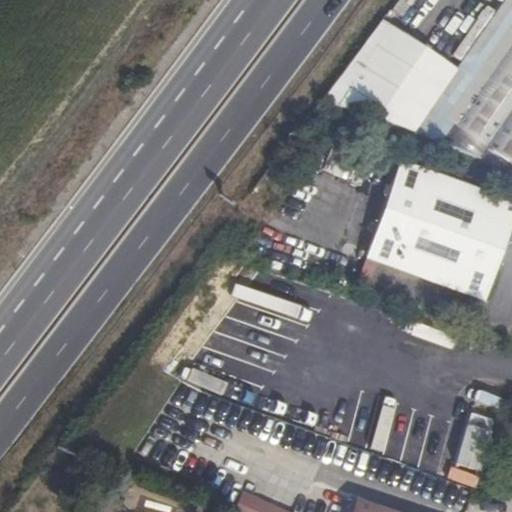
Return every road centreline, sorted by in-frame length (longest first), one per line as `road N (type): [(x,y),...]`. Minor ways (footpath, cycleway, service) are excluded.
road 1 (primary): [(0,435),(328,0)]
road 2 (primary): [(277,0),(0,365)]
road 3 (track): [(0,192),(134,0)]
